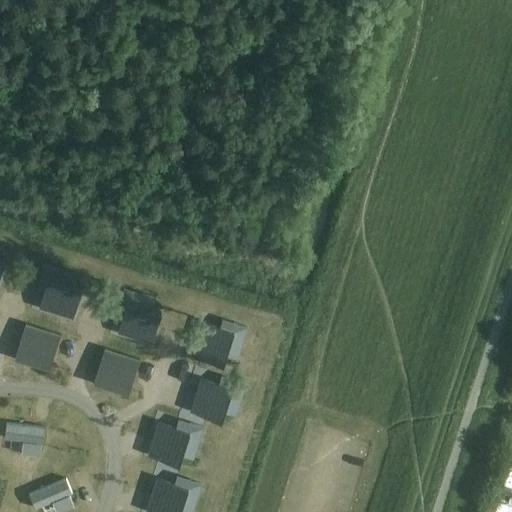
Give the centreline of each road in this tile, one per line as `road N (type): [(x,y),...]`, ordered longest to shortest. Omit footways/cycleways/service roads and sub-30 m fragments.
road 1 (track): [(361,220),(267,511)]
road 2 (track): [(432,0),(361,220)]
